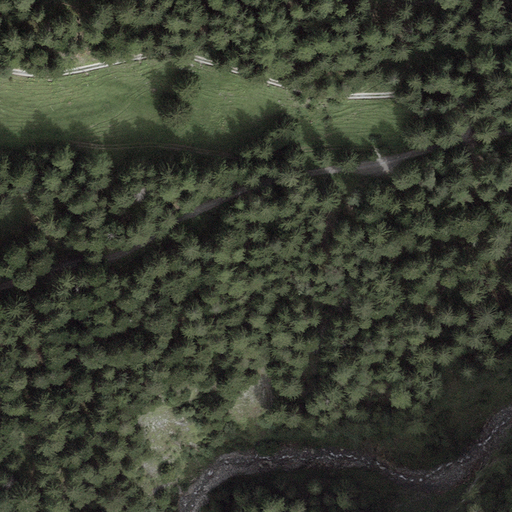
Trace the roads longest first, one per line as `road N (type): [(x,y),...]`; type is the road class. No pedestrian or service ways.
road 1 (track): [(473,137),(461,97),(437,90),(326,95),(167,54),(42,75),(0,67)]
road 2 (track): [(0,289),(75,258),(115,259),(190,213),(270,181),(473,137)]
road 3 (track): [(0,146),(173,146),(255,157),(361,147),(378,150),(384,162)]
